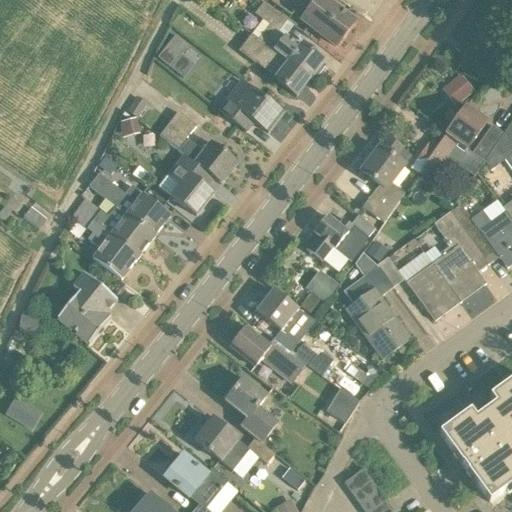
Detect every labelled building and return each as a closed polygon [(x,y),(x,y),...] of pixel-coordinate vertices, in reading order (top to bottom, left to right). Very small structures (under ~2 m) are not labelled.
[(319,0),(302,22),(336,48),(355,24),(323,0),(319,0)] [(254,15),(262,21),(251,36),(309,81),(315,74),(318,77),(325,67),(322,65),(324,63),(323,62),(323,63),(300,45),(298,48),(279,33),(287,22),(262,4),(254,15)] [(157,59),(170,70),(181,56),(188,47),(175,36),(157,59)] [(256,65),(274,79),(273,80),(296,98),(309,81),(251,36),(238,53),(255,66),(256,65)] [(447,87),(446,88),(458,102),(460,105),(474,93),(460,76),(447,87)] [(268,135),(283,116),(241,83),(218,113),(242,131),(250,122),(268,135)] [(148,104),(136,97),(127,111),(139,118),(148,104)] [(458,146),(467,152),(487,123),(465,108),(445,137),(418,176),(431,184),(458,146)] [(237,165),(209,144),(202,153),(185,141),(196,128),(177,114),(159,138),(179,153),(182,156),(212,180),(221,186),(237,165)] [(120,124),(123,139),(139,135),(136,121),(120,124)] [(503,135),(491,126),(462,168),(475,177),(484,163),(503,135)] [(505,213),(511,223),(511,145),(504,134),(503,135),(484,163),(491,172),(505,162),(511,171),(511,202),(502,210),(505,213)] [(388,138),(380,149),(361,173),(379,186),(362,209),(383,225),(404,196),(392,186),(406,168),(402,165),(410,156),(388,138)] [(416,162),(424,168),(435,152),(426,147),(416,162)] [(167,176),(180,186),(170,198),(196,218),(213,196),(205,189),(212,180),(182,156),(167,176)] [(154,238),(170,217),(131,188),(124,196),(98,176),(89,188),(115,209),(154,238)] [(77,211),(139,258),(154,238),(115,209),(108,218),(84,200),(77,211)] [(492,249),(507,271),(511,266),(511,223),(505,213),(490,224),(482,212),(471,221),(460,207),(449,215),(480,258),(492,249)] [(23,219),(39,231),(46,221),(31,209),(23,219)] [(121,282),(121,281),(139,258),(77,211),(71,219),(92,235),(88,241),(99,250),(92,260),(121,282)] [(432,267),(460,305),(486,286),(470,265),(480,258),(449,215),(434,226),(447,244),(453,252),(442,260),(432,267)] [(327,218),(314,235),(318,238),(306,252),(321,265),(333,250),(351,264),(365,247),(363,246),(368,240),(367,240),(375,231),(358,217),(351,226),(344,221),(339,228),(327,218)] [(419,248),(414,241),(406,246),(412,253),(419,248)] [(379,263),(385,255),(372,246),(367,254),(379,263)] [(404,282),(435,324),(460,305),(432,267),(423,254),(397,273),(387,260),(376,268),(377,269),(392,290),(404,282)] [(346,312),(382,362),(410,341),(380,299),(392,290),(377,269),(343,294),(353,307),(346,312)] [(106,316),(116,302),(84,276),(72,290),(78,295),(57,321),(88,346),(110,319),(106,316)] [(339,286),(326,276),(313,294),(326,304),(339,286)] [(256,314),(279,332),(296,310),(274,292),(256,314)] [(310,295),(300,308),(310,315),(320,303),(310,295)] [(40,318),(22,315),(19,332),(37,335),(40,318)] [(301,372),(271,349),(246,329),(229,349),(255,369),(260,362),(291,386),(301,372)] [(306,366),(322,377),(333,363),(323,356),(320,360),(303,347),(295,358),(306,366)] [(359,371),(354,377),(372,390),(381,378),(377,373),(370,374),(369,376),(360,369),(359,371)] [(278,425),(257,408),(265,398),(243,380),(225,403),(246,420),(239,428),(255,441),(261,446),(262,446),(278,425)] [(469,413),(439,435),(489,504),(511,486),(511,381),(489,398),(495,406),(485,413),(475,420),(469,413)] [(326,413),(345,425),(359,404),(339,391),(326,413)] [(43,415),(17,400),(6,420),(33,435),(43,415)] [(238,443),(239,442),(212,420),(194,442),(232,473),(248,453),(266,466),(275,456),(262,446),(261,446),(255,441),(246,450),(238,443)] [(164,479),(189,500),(190,499),(199,507),(194,511),(207,511),(206,510),(228,484),(211,470),(206,476),(183,457),(164,479)] [(363,471),(360,473),(344,485),(351,496),(371,481),(363,471)] [(371,481),(351,496),(358,506),(378,492),(371,481)] [(358,506),(362,511),(371,511),(385,502),(378,492),(358,506)] [(167,511),(149,496),(135,511),(167,511)] [(392,511),(387,504),(385,502),(371,511),(392,511)]
